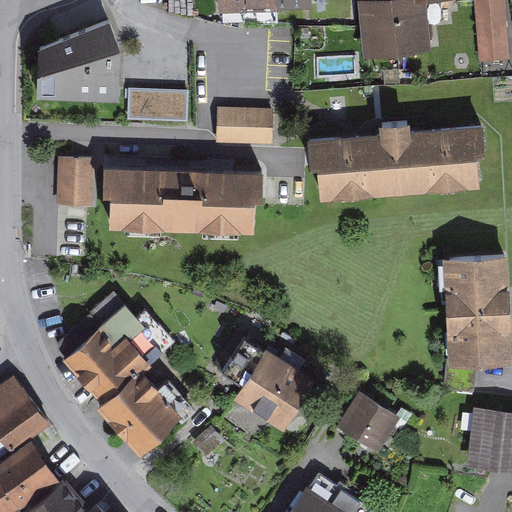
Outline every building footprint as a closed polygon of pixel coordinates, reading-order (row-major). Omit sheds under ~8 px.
[(215,0),(216,18),(272,16),(271,4),(307,2),(307,0),(215,0)] [(363,0),(367,53),(428,49),(424,0),(363,0)] [(511,29),(510,0),(476,0),(480,59),(511,56),(511,29)] [(130,14),(36,51),(41,120),(131,118),(130,14)] [(141,118),(188,117),(188,91),(165,92),(140,92),(141,118)] [(274,104),(217,106),(218,135),(275,133),(274,104)] [(479,124),(316,130),(318,197),(482,190),(479,124)] [(94,157),(66,157),(65,199),(93,200),(94,157)] [(251,171),(106,167),(104,223),(249,227),(251,171)] [(501,253),(440,257),(446,361),(507,358),(501,253)] [(169,352),(116,288),(58,336),(68,348),(55,358),(135,454),(190,409),(154,364),(169,352)] [(306,378),(258,347),(226,397),(274,427),(306,378)] [(10,377),(0,384),(0,451),(42,418),(10,377)] [(391,416),(349,392),(329,426),(372,450),(391,416)] [(511,414),(470,410),(465,462),(511,466),(511,414)] [(21,447),(0,461),(0,511),(45,481),(21,447)] [(317,471),(286,511),(367,511),(371,507),(317,471)] [(25,511),(105,511),(95,502),(89,507),(59,478),(25,511)]
